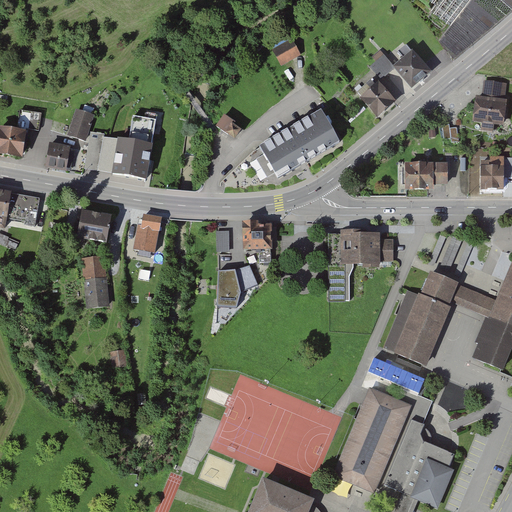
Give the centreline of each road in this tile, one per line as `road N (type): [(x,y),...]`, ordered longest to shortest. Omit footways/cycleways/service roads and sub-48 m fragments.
road 1 (tertiary): [(0,174),(198,207),(279,203),(315,191)]
road 2 (tertiary): [(315,191),(511,30)]
road 3 (tertiary): [(315,191),(349,208),(511,207)]
road 4 (unknown): [(442,207),(381,322)]
